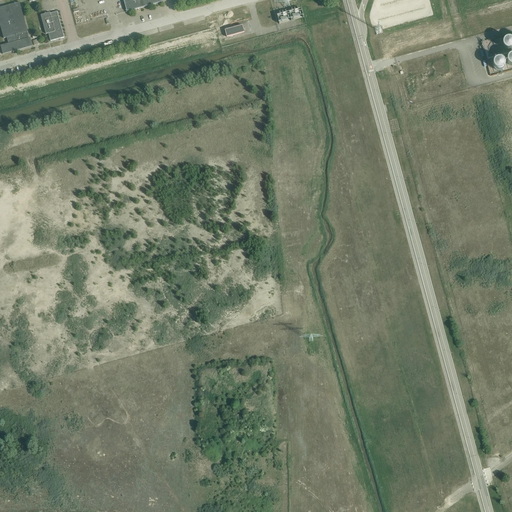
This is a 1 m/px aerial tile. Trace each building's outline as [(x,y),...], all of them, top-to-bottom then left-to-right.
[(123,0),(127,12),(163,2),(162,0),(123,0)] [(29,38),(27,32),(28,32),(20,2),(0,7),(0,25),(4,38),(7,38),(8,44),(0,46),(3,54),(32,46),(30,38),(29,38)] [(64,37),(57,11),(50,13),(50,12),(49,12),(41,15),(41,16),(45,33),(45,34),(46,34),(47,34),(48,34),(50,41),(64,37)] [(227,37),(244,32),(242,25),(225,30),(227,37)] [(511,39),(511,38),(509,38),(507,38),(505,39),(504,41),(503,43),(503,45),(504,47),(505,49),(507,50),(509,50),(511,50),(511,49),(511,39)] [(497,70),(499,70),(501,70),(503,69),(505,67),(505,65),(505,63),(505,61),(503,60),(501,58),(499,58),(497,58),(496,60),(494,61),(493,63),(493,65),(494,67),(495,69),(497,70)]
